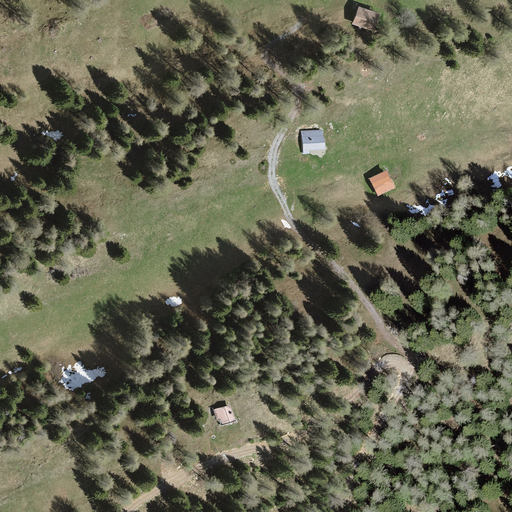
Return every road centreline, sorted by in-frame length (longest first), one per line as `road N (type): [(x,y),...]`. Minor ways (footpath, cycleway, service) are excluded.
road 1 (track): [(407,365),(410,359),(285,210),(273,173),(298,93),(261,56),(312,7)]
road 2 (track): [(124,511),(200,466),(305,432),(391,360),(407,365)]
road 3 (track): [(407,365),(405,383),(328,511)]
